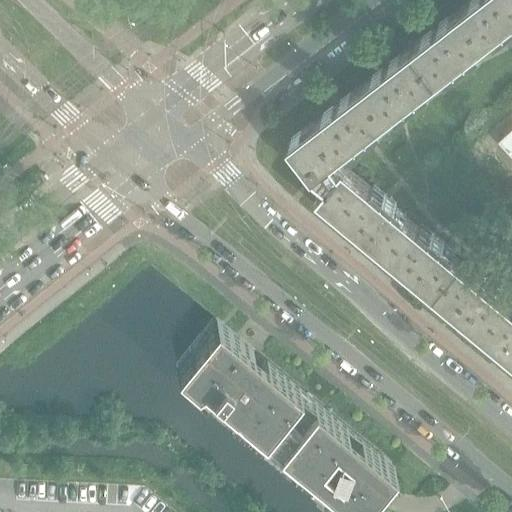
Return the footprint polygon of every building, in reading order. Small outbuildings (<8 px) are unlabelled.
[(511,19),(511,0),(472,0),(461,9),(485,40),(511,19)] [(485,40),(461,9),(412,47),(436,78),(455,63),(459,67),(468,60),(465,56),(485,40)] [(436,78),(412,47),(362,85),(386,116),(406,101),(409,105),(418,98),(415,94),(436,78)] [(386,116),(362,85),(314,122),(337,154),(357,139),(360,143),(369,136),(366,132),(386,116)] [(337,154),(314,122),(288,142),(312,174),(313,173),(314,174),(330,159),(337,154)] [(511,127),(499,139),(511,153),(511,127)] [(338,211),(363,181),(343,164),(344,162),(337,154),(330,159),(314,174),(326,183),(317,194),(338,211)] [(411,220),(392,205),(395,201),(386,193),(383,197),(363,181),(338,211),(386,251),(411,220)] [(458,260),(439,244),(442,240),(433,232),(430,236),(411,220),(386,251),(433,290),(458,260)] [(506,299),(487,283),(490,280),(481,272),(478,276),(458,260),(433,290),(481,330),(506,299)] [(511,303),(506,299),(481,330),(511,355),(511,303)] [(394,464),(267,359),(251,347),(216,318),(176,365),(212,395),(321,486),(313,495),(326,505),(333,488),(357,508),(394,464)]
